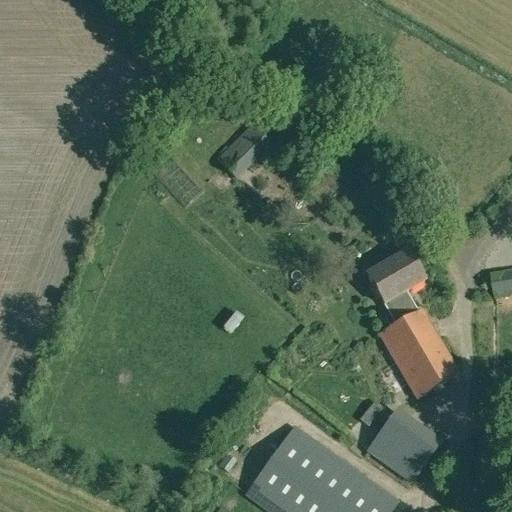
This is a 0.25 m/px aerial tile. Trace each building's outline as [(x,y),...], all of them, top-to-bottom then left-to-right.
[(269,146),(251,127),(216,162),(236,181),(269,146)] [(458,376),(454,369),(421,312),(415,316),(403,295),(424,283),(406,253),(366,276),(383,306),(387,304),(399,325),(379,337),(417,401),(458,376)] [(511,296),(511,271),(491,275),(495,300),(511,296)] [(410,485),(442,442),(397,410),(366,453),(410,485)] [(245,497),(266,511),(391,511),(397,504),(294,430),(245,497)]
